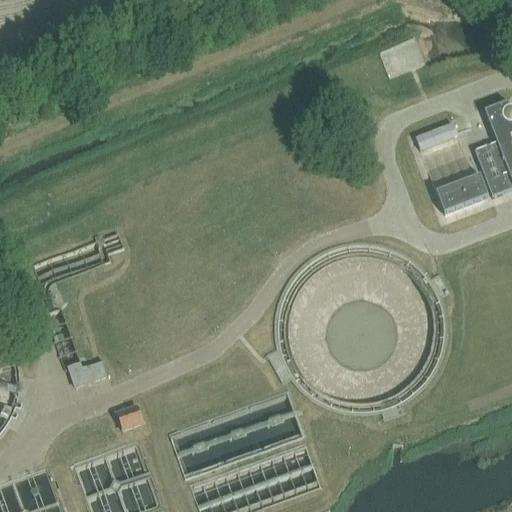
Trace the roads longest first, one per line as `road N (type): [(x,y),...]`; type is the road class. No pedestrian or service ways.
road 1 (unknown): [(415,186),(307,243),(233,318),(93,402),(0,446)]
road 2 (unknown): [(415,186),(406,145),(411,111),(511,71)]
